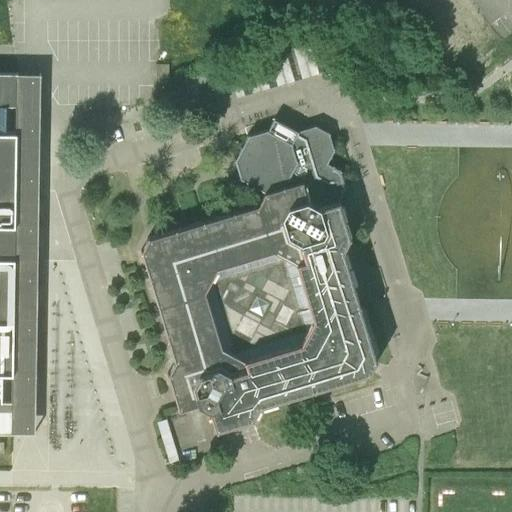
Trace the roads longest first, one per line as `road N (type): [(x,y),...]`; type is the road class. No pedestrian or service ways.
road 1 (residential): [(153,479),(100,280),(62,189),(66,169)]
road 2 (residential): [(66,169),(338,93)]
road 3 (residential): [(153,479),(0,474)]
road 4 (residential): [(66,169),(43,50)]
